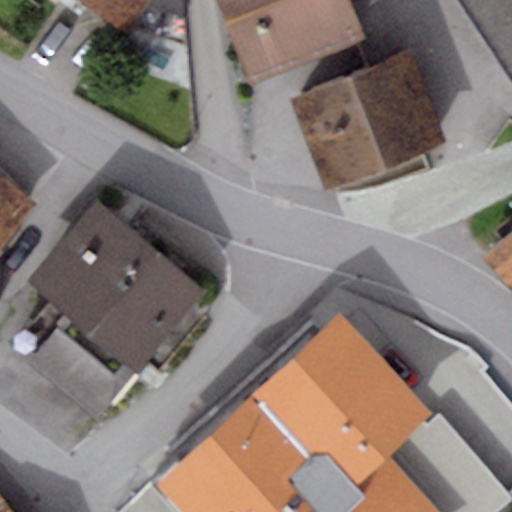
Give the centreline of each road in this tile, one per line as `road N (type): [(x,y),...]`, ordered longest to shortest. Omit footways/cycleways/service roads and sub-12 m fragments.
road 1 (residential): [(0,85),(199,203),(333,246)]
road 2 (residential): [(69,506),(333,246)]
road 3 (residential): [(333,246),(478,312),(511,342)]
